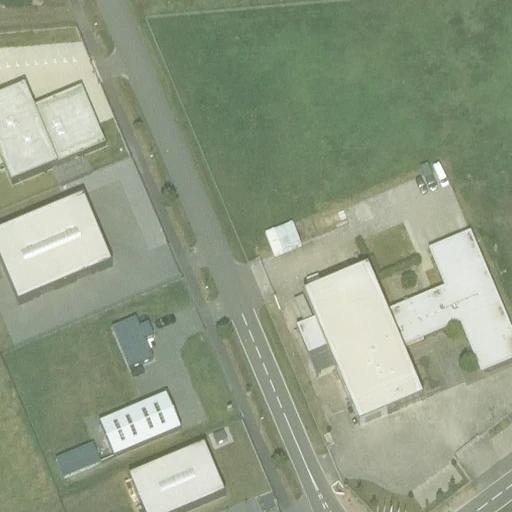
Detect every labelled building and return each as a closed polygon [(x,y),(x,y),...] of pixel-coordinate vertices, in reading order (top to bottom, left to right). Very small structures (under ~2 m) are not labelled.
[(0,96),(0,162),(10,187),(104,145),(80,89),(33,109),(22,88),(0,96)] [(92,201),(0,238),(0,247),(25,308),(120,270),(92,201)] [(368,268),(307,293),(360,420),(420,395),(402,352),(461,328),(480,373),(511,359),(511,336),(469,234),(428,251),(443,287),(386,311),(368,268)] [(141,322),(115,332),(131,375),(159,364),(151,343),(159,340),(154,326),(144,330),(141,322)] [(186,435),(171,400),(104,427),(119,462),(186,435)] [(105,467),(96,448),(59,465),(67,484),(105,467)] [(185,511),(222,498),(204,451),(129,478),(141,511),(185,511)]
